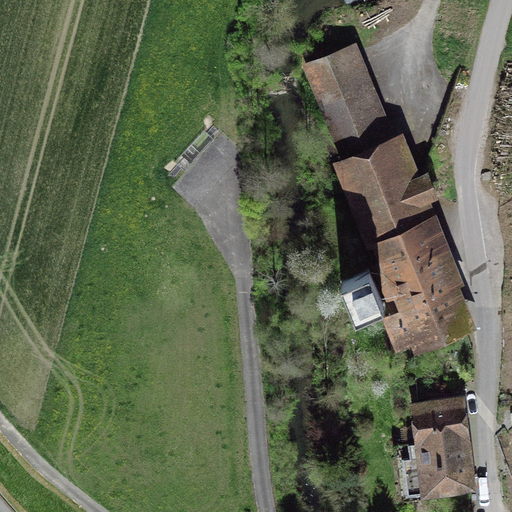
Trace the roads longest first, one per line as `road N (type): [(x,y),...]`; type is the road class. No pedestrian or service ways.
road 1 (unclassified): [(493,511),(487,334),(466,154),(503,0)]
road 2 (unclassified): [(219,184),(241,263),(267,511)]
road 3 (track): [(98,511),(0,420)]
